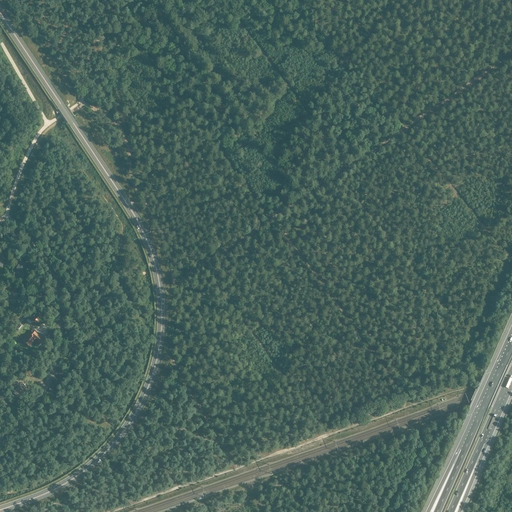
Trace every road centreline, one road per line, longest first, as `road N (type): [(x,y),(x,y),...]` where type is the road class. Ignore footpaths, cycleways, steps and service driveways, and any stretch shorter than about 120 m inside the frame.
road 1 (primary): [(0,510),(58,487),(113,444),(146,391),(161,324),(158,279),(136,219),(0,13)]
road 2 (track): [(179,511),(511,389)]
road 3 (track): [(110,511),(409,406)]
road 4 (track): [(271,219),(511,55)]
road 5 (residential): [(0,441),(35,405),(61,328),(46,261),(19,226),(1,219)]
road 6 (track): [(409,406),(271,219)]
road 7 (track): [(271,219),(134,35)]
road 8 (track): [(404,128),(299,0)]
road 9 (track): [(9,202),(45,131),(82,99)]
